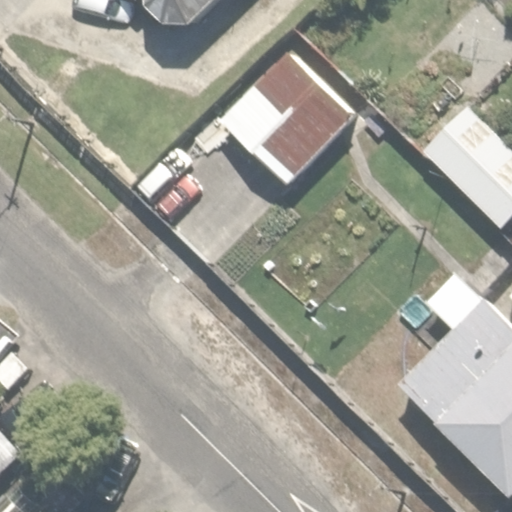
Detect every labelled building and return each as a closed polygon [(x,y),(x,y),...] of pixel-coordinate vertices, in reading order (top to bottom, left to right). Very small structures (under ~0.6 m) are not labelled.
[(163,0),(188,23),(209,0),(163,0)] [(281,32),(212,100),(288,178),(358,110),(281,32)] [(511,221),(511,131),(476,94),(430,138),(511,223),(511,221)] [(511,306),(462,257),(426,293),(457,324),(410,372),(511,474),(511,306)] [(511,259),(496,274),(511,291),(511,259)] [(0,412),(0,458),(23,435),(0,412)]
